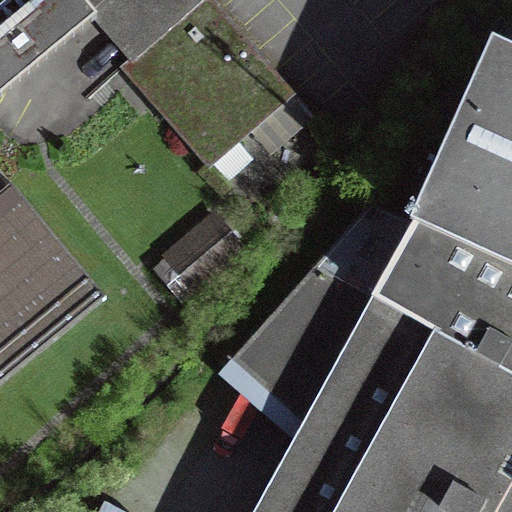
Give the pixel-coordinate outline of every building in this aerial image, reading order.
[(0,0),(0,379),(102,295),(0,172),(0,99),(96,20),(79,0),(0,0)] [(79,0),(96,20),(143,72),(135,79),(210,165),(294,92),(213,0),(79,0)] [(511,47),(492,39),(411,220),(511,265),(511,47)] [(511,511),(511,265),(411,220),(410,222),(371,204),(312,269),(313,270),(237,354),(318,398),(255,511),(511,511)] [(216,219),(171,257),(196,288),(242,249),(216,219)]
